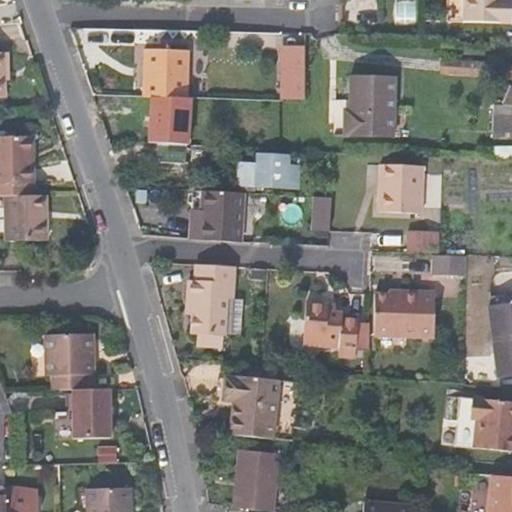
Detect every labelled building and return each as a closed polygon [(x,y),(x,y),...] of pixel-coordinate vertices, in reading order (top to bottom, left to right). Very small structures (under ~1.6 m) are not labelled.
[(511,0),(464,0),(464,20),(511,20),(511,0)] [(189,52),(146,51),(144,98),(188,100),(189,52)] [(303,53),(280,52),(280,73),(302,73),(303,53)] [(474,62),(441,61),(440,75),(473,78),(505,80),(511,80),(511,65),(507,65),(507,63),(474,62)] [(301,103),(302,73),(280,73),(279,102),(301,103)] [(328,104),(393,106),(394,77),(349,75),(348,98),(328,98),(328,104)] [(511,87),(503,87),(501,107),(511,107),(511,87)] [(391,137),(393,106),(328,104),(327,109),(334,110),(333,134),(391,137)] [(494,144),(511,141),(511,109),(490,112),(494,144)] [(0,138),(0,185),(31,184),(30,166),(27,166),(26,154),(30,154),(30,136),(0,138)] [(181,145),(143,143),(142,159),(180,161),(181,145)] [(260,155),(259,165),(238,164),(237,184),(298,187),(299,170),(286,170),(287,157),(260,155)] [(423,170),(379,166),(376,213),(420,216),(423,170)] [(32,196),(31,184),(0,185),(0,197),(3,197),(32,196)] [(236,242),(239,193),(200,191),(199,208),(198,222),(188,221),(187,240),(236,242)] [(32,196),(3,197),(4,242),(45,240),(43,196),(32,196)] [(333,208),(333,199),(328,198),(317,198),(316,208),(333,208)] [(189,208),(188,221),(198,222),(199,208),(189,208)] [(332,232),(333,208),(316,208),(315,231),(332,232)] [(440,233),(409,232),(408,253),(439,254),(440,233)] [(433,258),(432,276),(464,279),(465,259),(433,258)] [(200,335),(223,336),(230,337),(238,327),(239,300),(233,300),(235,267),(198,265),(196,282),(190,281),(188,306),(193,307),(193,318),(191,335),(200,335)] [(375,293),(375,336),(435,336),(436,291),(390,291),(390,293),(375,293)] [(511,304),(489,307),(497,378),(511,376),(511,304)] [(307,305),(305,340),(327,342),(327,348),(342,350),(342,356),(354,357),(355,350),(357,325),(356,324),(345,323),(345,315),(331,313),(331,308),(307,305)] [(370,326),(357,325),(355,350),(370,351),(370,326)] [(71,391),(88,391),(87,375),(92,374),(90,333),(46,334),(47,376),(52,376),(53,391),(71,391)] [(222,347),(223,336),(200,335),(199,346),(222,347)] [(273,440),(279,382),(236,378),(236,382),(226,381),(224,401),(234,402),(230,435),(273,440)] [(217,400),(224,401),(226,381),(218,380),(217,400)] [(110,414),(109,406),(109,390),(88,391),(71,391),(74,441),(111,439),(110,414)] [(471,418),(473,397),(461,396),(455,446),(475,448),(478,419),(471,418)] [(511,401),(473,397),(471,418),(478,419),(475,448),(511,452),(511,401)] [(236,509),(265,511),(273,511),(280,453),(242,451),(236,509)] [(511,511),(511,477),(491,475),(488,511),(511,511)] [(0,498),(0,511),(39,511),(39,491),(12,487),(2,492),(4,498),(0,498)] [(128,511),(128,489),(85,490),(85,511),(128,511)] [(411,511),(413,505),(366,501),(365,511),(411,511)]
